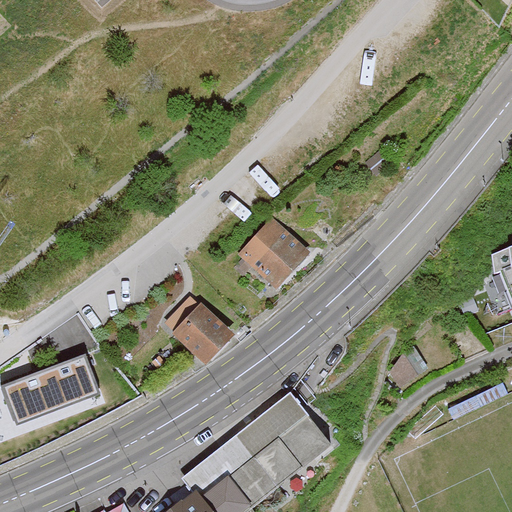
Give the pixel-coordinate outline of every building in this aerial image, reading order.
[(240,255),(274,290),(308,257),(274,222),(240,255)] [(511,251),(501,256),(511,283),(511,251)] [(204,310),(172,339),(201,370),(233,341),(204,310)] [(97,395),(83,358),(3,388),(16,424),(97,395)] [(316,397),(207,477),(220,494),(195,511),(275,511),(357,452),(316,397)]
